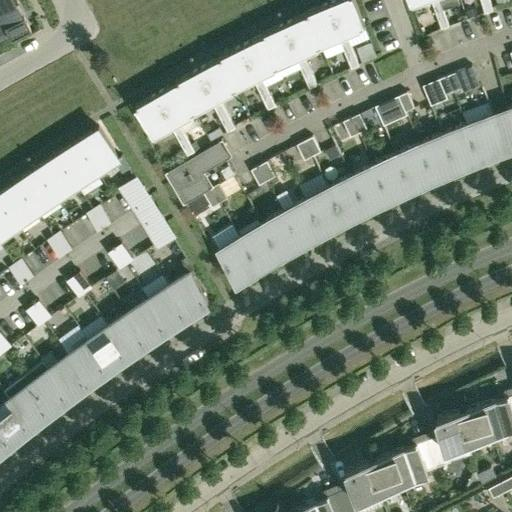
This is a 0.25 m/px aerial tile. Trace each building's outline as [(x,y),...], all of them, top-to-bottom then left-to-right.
[(14,0),(8,0),(0,4),(0,36),(20,26),(20,25),(26,22),(14,0)] [(346,33),(365,25),(355,0),(331,0),(328,2),(343,34),(339,36),(345,51),(353,48),(346,33)] [(409,0),(411,2),(416,0),(432,0),(436,11),(444,8),(443,7),(440,0),(409,0)] [(493,8),(490,0),(481,0),(485,11),(493,8)] [(321,43),(339,36),(343,34),(328,2),(306,11),(306,12),(321,43)] [(449,24),(444,8),(436,11),(441,27),(449,24)] [(306,12),(284,22),(300,54),(296,56),(303,71),(310,68),(303,53),(322,44),(321,43),(306,12)] [(278,64),(296,56),(300,54),(284,22),(262,32),(279,65),(278,64)] [(263,33),(241,44),(257,76),(253,77),(261,92),(268,89),(261,74),(279,65),(262,32),(263,33)] [(236,86),(253,77),(257,76),(241,44),(220,54),(236,87),(237,87),(236,86)] [(359,63),(353,48),(345,51),(352,66),(359,63)] [(220,56),(199,67),(215,99),(212,100),(220,115),(227,111),(219,96),(236,87),(220,54),(219,55),(220,56)] [(472,63),(456,70),(462,86),(464,90),(480,83),(472,63)] [(195,109),(212,100),(215,99),(199,67),(178,78),(194,111),(196,110),(195,109)] [(317,83),(310,68),(303,71),(310,86),(317,83)] [(456,70),(447,74),(453,90),(462,86),(456,70)] [(447,74),(439,77),(445,93),(453,90),(447,74)] [(439,77),(423,83),(431,103),(447,97),(445,93),(439,77)] [(177,80),(158,91),(174,123),(171,124),(179,139),(186,135),(178,120),(194,111),(178,78),(177,79),(177,80)] [(276,104),(268,89),(261,92),(268,107),(276,104)] [(407,90),(399,93),(406,109),(414,105),(407,90)] [(153,135),(171,124),(174,123),(158,91),(135,104),(153,135)] [(399,93),(391,97),(398,113),(406,109),(399,93)] [(504,132),(494,110),(466,122),(479,155),(480,155),(479,154),(485,151),(486,153),(502,146),(498,134),(503,132),(503,133),(504,132)] [(235,126),(227,111),(220,115),(228,130),(235,126)] [(360,111),(351,115),(359,131),(367,127),(360,111)] [(351,115),(343,119),(351,135),(359,131),(351,115)] [(466,122),(442,131),(456,164),(457,164),(456,163),(463,161),(463,163),(479,155),(466,122)] [(99,125),(78,139),(98,170),(119,157),(99,125)] [(440,132),(419,141),(433,174),(434,174),(434,173),(440,170),(441,172),(456,164),(442,131),(440,132)] [(313,134),(305,138),(313,154),(321,149),(313,134)] [(195,149),(186,135),(179,139),(188,153),(195,149)] [(204,190),(211,186),(212,185),(203,171),(231,154),(221,138),(167,170),(185,201),(186,201),(204,190)] [(305,138),(297,143),(304,158),(313,154),(305,138)] [(78,139),(57,152),(78,183),(98,170),(78,139)] [(419,141),(396,151),(411,184),(412,184),(411,183),(417,180),(418,182),(433,174),(419,141)] [(336,143),(325,147),(329,158),(341,152),(336,143)] [(396,151),(373,162),(389,195),(390,194),(389,193),(395,190),(396,192),(411,184),(396,151)] [(57,152),(37,165),(58,196),(78,183),(57,152)] [(116,162),(122,172),(129,167),(121,154),(120,155),(122,158),(116,162)] [(267,159),(259,164),(267,178),(275,174),(267,159)] [(373,162),(350,173),(367,205),(367,204),(373,201),(374,203),(389,195),(373,162)] [(221,168),(226,177),(234,172),(229,163),(221,168)] [(259,164),(251,168),(259,183),(267,178),(259,164)] [(37,165),(17,179),(38,210),(58,196),(37,165)] [(96,200),(114,196),(108,173),(90,178),(96,200)] [(350,173),(328,184),(345,216),(345,215),(351,212),(352,214),(367,205),(350,173)] [(122,185),(136,208),(140,214),(155,205),(136,176),(122,185)] [(17,179),(0,190),(0,197),(18,223),(38,210),(17,179)] [(219,181),(212,185),(211,186),(220,200),(228,196),(219,181)] [(328,184),(306,196),(323,228),(324,227),(323,226),(329,223),(330,225),(345,216),(328,184)] [(212,205),(220,200),(211,186),(204,190),(212,205)] [(187,200),(195,214),(204,208),(196,195),(187,200)] [(306,196),(284,208),(301,240),(302,239),(302,238),(307,235),(308,237),(323,228),(306,196)] [(0,197),(0,236),(18,223),(0,197)] [(110,220),(99,204),(94,208),(104,224),(110,220)] [(140,214),(157,241),(158,243),(168,236),(169,237),(173,234),(155,205),(140,214)] [(88,212),(98,228),(104,224),(94,208),(88,212)] [(284,208),(262,221),(280,252),(281,252),(280,250),(286,247),(287,249),(301,240),(284,208)] [(259,265),(260,264),(259,263),(265,260),(266,262),(280,252),(262,221),(240,234),(259,265)] [(71,246),(60,230),(55,234),(66,250),(71,246)] [(49,238),(59,254),(66,250),(55,234),(49,238)] [(245,275),(259,265),(240,234),(218,247),(238,279),(239,278),(238,276),(244,273),(245,275)] [(132,258),(122,242),(116,246),(127,262),(132,258)] [(110,250),(120,266),(127,262),(116,246),(110,250)] [(194,266),(186,255),(180,259),(187,270),(194,266)] [(33,273),(22,257),(16,261),(27,277),(33,273)] [(10,266),(21,281),(27,277),(16,261),(10,266)] [(179,276),(169,282),(188,311),(208,297),(191,269),(179,276)] [(91,286),(80,270),(75,274),(86,290),(91,286)] [(68,278),(79,294),(86,290),(75,274),(68,278)] [(169,282),(149,295),(168,324),(188,311),(169,282)] [(139,302),(129,309),(148,337),(168,324),(149,295),(139,302)] [(50,315),(39,299),(34,303),(45,319),(50,315)] [(27,308),(39,323),(45,319),(34,303),(27,308)] [(119,316),(108,323),(128,351),(148,337),(129,309),(119,316)] [(108,323),(89,337),(108,365),(128,351),(108,323)] [(10,344),(0,331),(0,342),(5,348),(10,344)] [(13,341),(16,344),(27,337),(24,333),(13,341)] [(80,343),(69,351),(89,379),(108,365),(89,337),(80,343)] [(34,338),(22,347),(31,360),(43,351),(34,338)] [(69,351),(49,366),(69,393),(89,379),(69,351)] [(50,407),(69,393),(49,366),(43,358),(24,373),(30,381),(50,407)] [(15,359),(5,367),(15,379),(25,370),(15,359)] [(30,381),(10,396),(31,422),(50,407),(30,381)] [(511,429),(511,392),(499,396),(483,401),(493,435),(511,429)] [(10,396),(0,403),(0,421),(13,437),(31,422),(10,396)] [(483,401),(459,408),(469,442),(493,435),(483,401)] [(469,442),(459,408),(437,414),(442,432),(429,437),(439,464),(451,460),(450,458),(472,451),(469,442)] [(0,447),(13,437),(0,421),(0,447)] [(429,474),(426,468),(439,464),(429,437),(408,444),(392,450),(404,483),(429,474)] [(392,450),(368,458),(380,492),(404,483),(392,450)] [(347,466),(353,483),(340,489),(349,511),(358,511),(363,510),(359,499),(380,492),(368,458),(347,466)] [(482,481),(496,474),(492,465),(478,472),(482,481)] [(511,474),(502,480),(507,489),(511,486),(511,474)] [(507,489),(502,480),(489,486),(494,496),(507,489)] [(349,511),(340,489),(303,504),(306,511),(349,511)]
